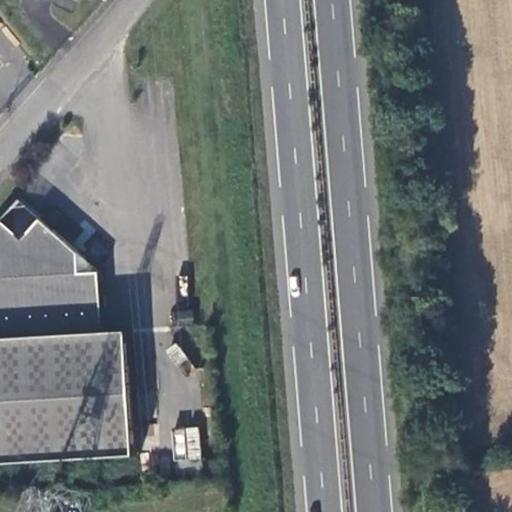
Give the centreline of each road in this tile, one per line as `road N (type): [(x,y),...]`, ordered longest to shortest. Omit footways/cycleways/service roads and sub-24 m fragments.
road 1 (trunk): [(374,511),(331,0)]
road 2 (trunk): [(282,0),(325,511)]
road 3 (unclassified): [(0,147),(135,0)]
